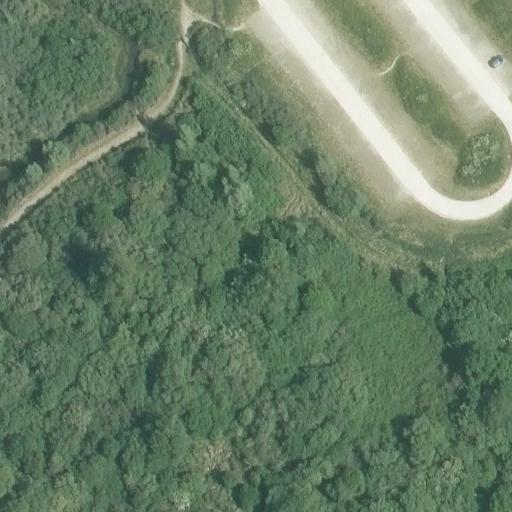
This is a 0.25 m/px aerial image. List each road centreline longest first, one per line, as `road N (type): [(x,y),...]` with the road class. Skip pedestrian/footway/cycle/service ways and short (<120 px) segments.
road 1 (track): [(511,186),(470,211),(431,201),(271,5)]
road 2 (track): [(0,237),(63,179),(160,110),(179,79),(183,42)]
